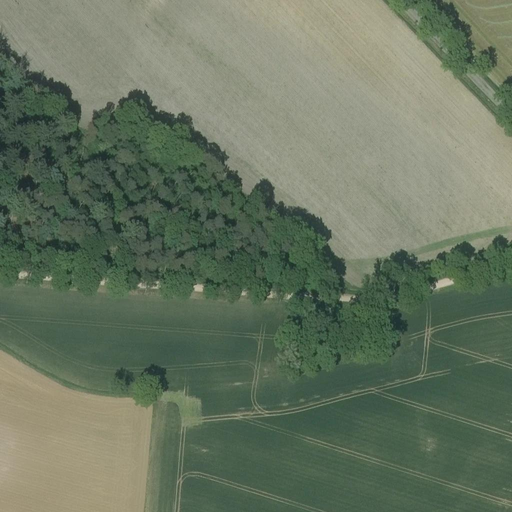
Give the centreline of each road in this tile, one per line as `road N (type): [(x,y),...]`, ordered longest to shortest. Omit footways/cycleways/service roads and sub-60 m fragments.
road 1 (track): [(511,267),(377,299),(0,274)]
road 2 (tertiary): [(398,0),(511,115)]
